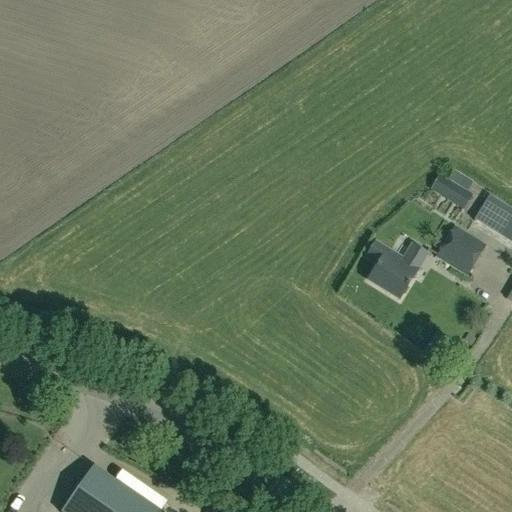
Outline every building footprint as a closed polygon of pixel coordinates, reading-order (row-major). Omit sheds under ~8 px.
[(440,176),(431,192),(464,211),(473,195),(440,176)] [(511,206),(491,194),(475,219),(511,241),(511,206)] [(466,277),(484,245),(453,228),(436,259),(466,277)] [(379,265),(369,281),(400,300),(418,271),(417,270),(427,255),(414,247),(404,262),(375,244),(367,257),(379,265)] [(154,511),(92,468),(61,511),(154,511)]
